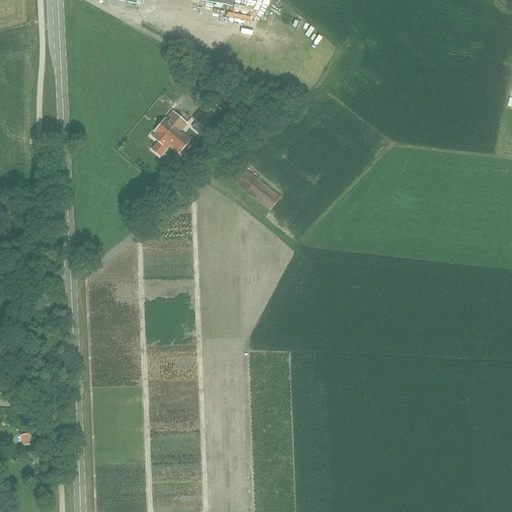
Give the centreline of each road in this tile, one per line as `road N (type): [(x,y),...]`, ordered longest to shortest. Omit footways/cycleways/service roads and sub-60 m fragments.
road 1 (tertiary): [(79,511),(56,0)]
road 2 (track): [(68,276),(168,208),(275,112),(274,102),(130,23)]
